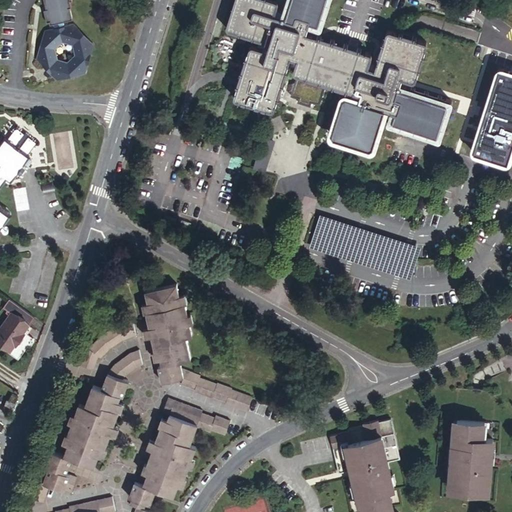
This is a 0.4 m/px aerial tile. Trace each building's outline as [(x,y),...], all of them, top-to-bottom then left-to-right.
[(44,0),(48,22),(73,17),(70,0),(44,0)] [(372,144),(373,142),(373,141),(384,107),(390,109),(386,117),(386,120),(387,121),(388,122),(389,123),(436,138),(438,138),(439,137),(441,136),(442,134),(452,103),(452,101),(451,99),(451,98),(450,97),(448,96),(408,83),(410,77),(411,78),(412,79),(413,79),(415,78),(416,75),(426,45),(426,42),(426,40),(425,38),(425,37),(423,36),(392,26),(389,26),(385,29),(374,65),(368,63),(370,56),(370,53),(370,51),(370,50),(368,49),(367,48),(306,29),(308,24),(316,26),(317,27),(318,27),(320,27),(321,26),(321,24),(328,0),(283,0),(280,13),(274,11),(277,1),(277,0),(233,0),(225,23),(226,24),(227,27),(229,28),(262,39),(261,44),(252,41),(251,42),(249,43),(248,45),(247,47),(233,91),(233,93),(234,95),(235,96),(237,97),(268,107),(269,107),(271,107),(273,106),(275,104),(275,102),(290,55),(295,56),(293,64),(293,65),(293,67),(293,69),(294,70),(296,71),(300,73),(293,94),(299,96),(297,101),(309,105),(311,101),(319,104),(327,81),(353,89),(351,95),(348,94),(345,93),(344,93),(343,95),(342,98),(331,127),(331,130),(331,131),(332,133),(335,134),(367,144),(370,145),(372,144)] [(36,59),(56,81),(85,75),(93,46),(72,22),(42,29),(36,59)] [(32,144),(24,138),(16,150),(12,146),(20,135),(12,129),(3,140),(1,139),(0,140),(0,223),(6,215),(0,210),(0,181),(2,179),(8,183),(26,157),(24,156),(32,144)] [(16,150),(24,138),(27,134),(23,131),(20,135),(12,146),(16,150)] [(261,135),(254,166),(267,169),(274,138),(261,135)] [(208,138),(204,149),(215,154),(219,143),(208,138)] [(179,298),(167,286),(146,290),(148,302),(150,310),(146,311),(149,327),(151,335),(155,351),(158,350),(160,358),(161,364),(158,365),(162,381),(181,377),(183,378),(181,383),(196,389),(200,378),(201,375),(182,368),(181,360),(191,358),(186,336),(192,334),(189,322),(184,302),(181,302),(179,298)] [(150,310),(148,302),(141,303),(143,312),(146,311),(150,310)] [(8,309),(0,320),(0,342),(6,347),(11,340),(12,341),(22,329),(19,327),(24,321),(8,309)] [(136,334),(133,319),(118,325),(115,326),(103,334),(89,346),(86,344),(79,364),(93,369),(97,356),(100,357),(110,347),(122,340),(136,334)] [(78,404),(66,435),(70,436),(67,444),(63,455),(51,450),(45,466),(49,467),(43,482),(49,485),(64,490),(65,488),(71,491),(77,477),(66,473),(72,458),(95,466),(98,456),(101,447),(104,448),(110,433),(113,425),(118,410),(115,409),(118,401),(120,395),(123,396),(128,380),(122,378),(125,371),(135,365),(140,364),(137,352),(129,355),(127,356),(116,365),(109,371),(107,373),(101,389),(93,386),(85,406),(78,404)] [(204,380),(200,378),(196,389),(200,391),(204,380)] [(199,393),(212,397),(213,396),(226,401),(225,402),(247,410),(252,397),(231,389),(232,387),(216,380),(215,383),(205,379),(204,380),(200,391),(199,393)] [(19,394),(13,392),(10,398),(16,401),(19,394)] [(168,414),(166,421),(163,429),(159,427),(154,441),(152,449),(147,463),(150,464),(147,472),(143,484),(135,481),(129,496),(132,497),(130,504),(137,506),(134,511),(150,511),(151,511),(145,509),(147,503),(151,504),(157,488),(174,494),(178,483),(181,475),(185,476),(195,446),(190,444),(196,425),(210,430),(211,428),(226,433),(230,420),(215,415),(215,417),(201,412),(202,410),(168,397),(162,412),(168,414)] [(125,402),(118,401),(115,409),(118,410),(121,411),(125,402)] [(349,428),(330,433),(339,470),(351,467),(355,466),(357,472),(352,473),(360,504),(362,504),(366,503),(367,509),(389,504),(388,497),(391,497),(389,489),(394,488),(387,459),(400,456),(390,416),(379,419),(379,417),(363,421),(363,422),(348,426),(349,428)] [(486,419),(453,417),(452,432),(447,488),(489,491),(491,461),(493,461),(495,447),(492,447),(493,436),(485,435),(486,419)] [(163,429),(166,421),(160,418),(157,426),(159,427),(163,429)] [(120,427),(113,425),(110,433),(117,436),(120,427)] [(70,436),(66,435),(64,434),(61,442),(67,444),(70,436)] [(101,447),(98,456),(105,458),(107,449),(104,448),(101,447)] [(150,464),(147,463),(144,462),(141,470),(147,472),(150,464)] [(185,476),(181,475),(178,483),(185,485),(187,477),(185,476)] [(43,501),(48,487),(34,481),(28,496),(43,501)] [(106,511),(115,510),(112,496),(69,506),(69,507),(55,510),(55,511),(106,511)]
